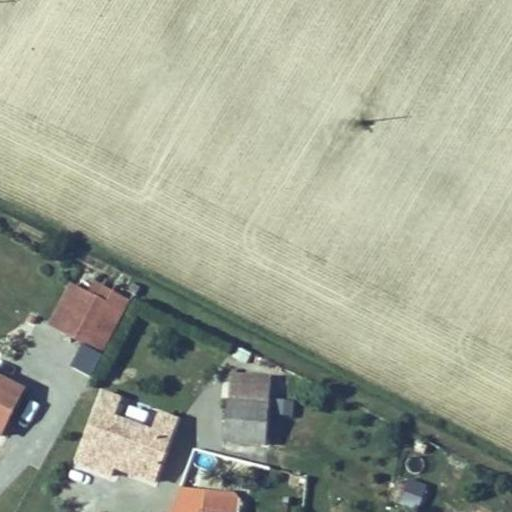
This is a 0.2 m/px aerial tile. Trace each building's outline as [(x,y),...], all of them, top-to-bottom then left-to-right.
[(112,321),(90,310),(68,351),(90,363),(112,321)] [(0,380),(0,438),(2,439),(27,394),(0,380)] [(231,400),(230,420),(274,424),(276,403),(231,400)] [(117,416),(100,410),(73,480),(107,493),(110,483),(112,479),(119,481),(117,486),(151,499),(174,438),(157,431),(153,442),(113,426),(117,416)] [(270,466),(274,424),(230,420),(227,444),(226,463),(267,466),(270,466)] [(187,472),(182,493),(196,496),(201,476),(187,472)] [(420,509),(425,483),(405,479),(400,505),(420,509)]
